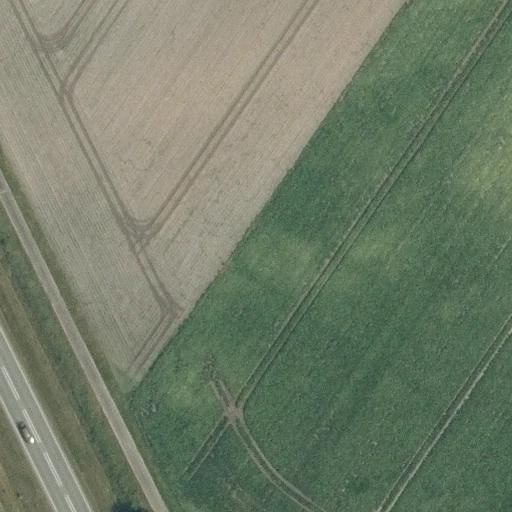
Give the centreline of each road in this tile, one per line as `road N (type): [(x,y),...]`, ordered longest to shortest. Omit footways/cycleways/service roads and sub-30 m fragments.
road 1 (track): [(158,511),(0,187)]
road 2 (trunk): [(69,511),(0,368)]
